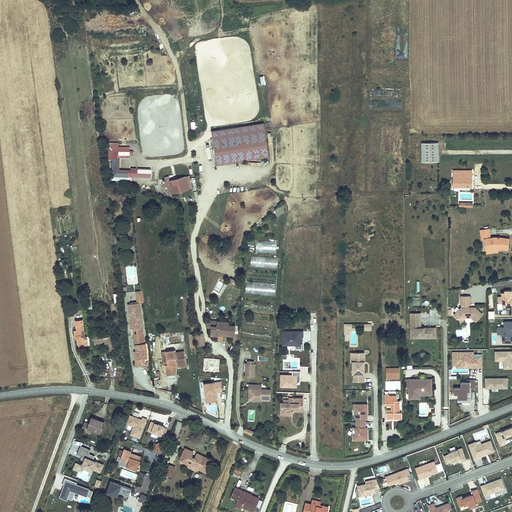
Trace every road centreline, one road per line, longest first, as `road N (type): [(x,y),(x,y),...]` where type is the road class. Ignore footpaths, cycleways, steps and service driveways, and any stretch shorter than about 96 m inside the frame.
road 1 (secondary): [(511,406),(377,459),(331,465),(276,454),(160,403),(87,391)]
road 2 (residential): [(511,460),(397,500)]
